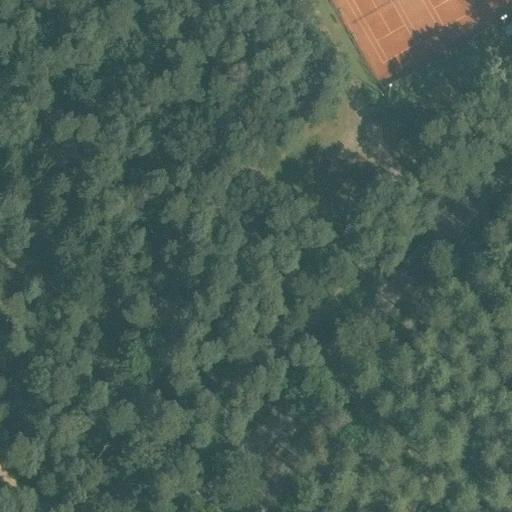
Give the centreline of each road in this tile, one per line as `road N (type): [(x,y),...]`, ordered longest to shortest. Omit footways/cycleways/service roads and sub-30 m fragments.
road 1 (unclassified): [(511,159),(200,511)]
road 2 (track): [(347,346),(298,303),(233,220),(194,105)]
road 3 (track): [(0,53),(55,92),(130,116),(194,105)]
